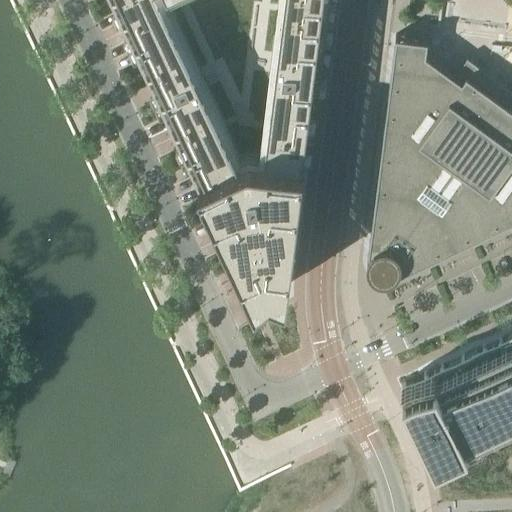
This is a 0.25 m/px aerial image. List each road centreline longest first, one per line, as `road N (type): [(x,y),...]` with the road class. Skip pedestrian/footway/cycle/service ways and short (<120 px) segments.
road 1 (residential): [(69,0),(261,385),(282,395),(334,371)]
road 2 (unclassified): [(334,371),(511,287)]
